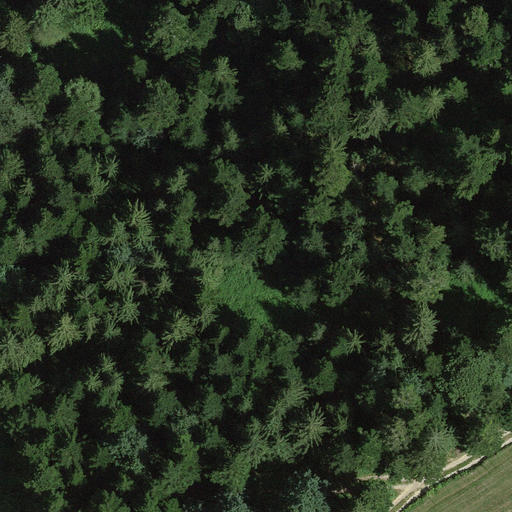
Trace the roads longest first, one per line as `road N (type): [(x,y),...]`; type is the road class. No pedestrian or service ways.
road 1 (track): [(0,428),(77,477),(120,484),(238,496),(439,476)]
road 2 (track): [(511,436),(439,476),(396,511)]
